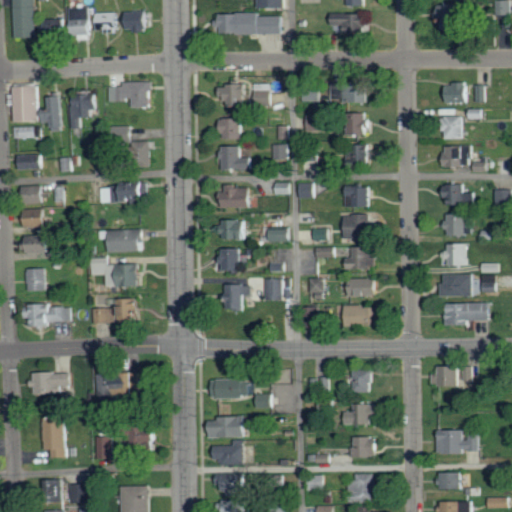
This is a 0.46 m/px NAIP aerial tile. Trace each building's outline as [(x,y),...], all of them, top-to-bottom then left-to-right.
[(39,37),(38,0),(18,0),(19,38),(39,37)] [(266,0),(267,8),(289,7),(288,0),(266,0)] [(511,0),(495,0),(495,14),(511,14),(511,0)] [(463,29),(463,5),(443,5),(443,29),(463,29)] [(92,7),(73,9),(76,32),(94,30),(92,7)] [(126,12),(127,31),(153,30),(152,11),(126,12)] [(287,33),(286,13),(221,15),(222,35),(287,33)] [(333,33),(369,33),(370,14),(333,13),(333,33)] [(66,20),(47,21),(48,36),(67,36),(66,20)] [(136,108),(155,107),(154,81),(125,82),(125,86),(109,87),(110,101),(136,100),(136,108)] [(374,82),(347,82),(347,102),(375,102),(374,82)] [(471,83),(446,83),(446,102),(471,102),(471,83)] [(249,105),(249,84),(220,85),(221,98),(230,98),(230,106),(249,105)] [(258,102),(274,102),(274,84),(258,84),(258,102)] [(478,102),(488,103),(489,85),(479,84),(478,102)] [(18,86),(18,95),(11,95),(11,105),(18,104),(19,122),(43,121),(42,85),(18,86)] [(322,102),(324,88),(308,85),(306,99),(322,102)] [(76,128),(85,128),(84,117),(99,117),(99,100),(93,100),(93,94),(75,94),(76,128)] [(47,122),(54,122),(54,131),(66,131),(64,96),(46,97),(47,122)] [(467,138),(466,109),(446,109),(447,139),(467,138)] [(470,109),(470,118),(484,118),(484,109),(470,109)] [(372,113),(352,112),(352,134),(371,135),(372,113)] [(309,115),(309,132),(331,131),(330,115),(309,115)] [(245,118),(223,118),(223,138),(246,138),(245,118)] [(16,127),(16,138),(40,137),(40,126),(16,127)] [(291,126),(279,126),(279,139),(291,138),(291,126)] [(143,141),(142,163),(154,164),(155,141),(143,141)] [(289,145),(275,145),(275,159),(289,159),(289,145)] [(244,146),(226,146),(227,170),(256,169),(256,157),(245,157),(244,146)] [(476,146),(446,146),(446,166),(476,166),(476,146)] [(372,150),(356,150),(355,164),(371,164),(372,150)] [(46,168),(46,154),(25,155),(26,169),(46,168)] [(64,170),(74,171),(75,158),(65,157),(64,170)] [(491,161),(478,161),(479,171),(491,171),(491,161)] [(293,182),(278,183),(278,194),(293,194),(293,182)] [(319,197),(319,182),(300,183),(300,198),(319,197)] [(152,201),(151,183),(102,185),(103,202),(152,201)] [(446,205),(479,204),(479,192),(469,192),(468,184),(446,185),(446,205)] [(48,186),(25,186),(25,204),(49,203),(48,186)] [(59,202),(68,202),(68,186),(59,186),(59,202)] [(256,187),(228,186),(227,206),(255,207),(256,187)] [(374,206),(374,186),(352,186),(352,206),(374,206)] [(498,203),(511,203),(511,189),(499,189),(498,203)] [(30,226),(52,226),(51,209),(29,209),(30,226)] [(448,236),(471,235),(471,226),(469,226),(469,213),(447,214),(448,236)] [(374,214),(350,215),(351,238),(374,238),(374,214)] [(250,220),(224,219),(223,238),(250,239),(250,220)] [(318,240),(333,240),(332,228),(317,229),(318,240)] [(147,229),(106,230),(106,240),(111,239),(111,252),(147,251),(147,229)] [(277,241),(296,241),(296,229),(276,230),(277,241)] [(53,252),(53,235),(27,236),(27,252),(53,252)] [(470,244),(446,244),(447,266),(470,266),(470,244)] [(339,248),(321,247),(321,256),(339,257),(339,248)] [(351,268),(379,268),(380,247),(357,247),(357,259),(351,258),(351,268)] [(245,248),(225,248),(224,270),(245,270),(245,248)] [(145,286),(144,264),(112,265),(112,258),(96,258),(96,275),(110,274),(110,287),(145,286)] [(275,271),(289,271),(289,262),(274,262),(275,271)] [(483,263),(484,273),(503,272),(503,263),(483,263)] [(49,268),(31,269),(31,291),(50,290),(49,268)] [(447,275),(448,297),(477,296),(477,274),(447,275)] [(500,291),(500,275),(485,275),(485,292),(500,291)] [(287,300),(287,279),(270,278),(270,300),(287,300)] [(328,292),(328,278),(314,278),(314,292),(328,292)] [(354,295),(380,296),(380,278),(355,278),(354,295)] [(122,322),(144,321),(144,298),(121,299),(122,322)] [(494,303),(451,302),(451,322),(494,322),(494,303)] [(75,323),(75,305),(30,305),(31,324),(75,323)] [(322,306),(312,307),(312,327),(322,326),(322,306)] [(348,306),(347,325),(384,326),(385,306),(348,306)] [(118,308),(96,308),(96,322),(118,322),(118,308)] [(475,366),(443,366),(443,374),(436,374),(436,385),(463,386),(463,380),(475,381),(475,366)] [(375,392),(375,370),(358,370),(357,391),(375,392)] [(117,400),(117,391),(129,392),(130,372),(110,371),(110,374),(100,373),(100,399),(117,400)] [(35,394),(67,394),(66,386),(76,386),(76,372),(35,373),(35,394)] [(143,372),(133,372),(134,393),(143,393),(143,372)] [(332,378),(313,378),(313,387),(332,387),(332,378)] [(215,380),(216,397),(255,396),(254,379),(215,380)] [(278,394),(262,393),(261,408),(278,408),(278,394)] [(356,411),(348,411),(348,422),(381,423),(382,404),(356,404),(356,411)] [(250,437),(250,416),(222,417),(222,421),(212,421),(213,438),(250,437)] [(70,417),(48,418),(48,450),(55,450),(55,457),(71,457),(70,417)] [(483,451),(483,434),(471,434),(471,439),(467,439),(467,431),(442,430),(442,453),(468,454),(468,451),(483,451)] [(127,431),(127,447),(150,447),(150,431),(127,431)] [(115,436),(100,437),(100,459),(116,458),(115,436)] [(380,437),(356,437),(357,457),(381,457),(380,437)] [(249,465),(249,446),(220,445),(219,464),(249,465)] [(466,473),(442,472),(442,485),(443,485),(443,489),(465,489),(466,473)] [(250,494),(251,474),(221,473),(221,493),(250,494)] [(378,473),(354,474),(354,502),(379,502),(378,473)] [(311,478),(313,490),(329,488),(328,475),(311,478)] [(52,494),(64,492),(61,479),(49,482),(52,494)] [(93,484),(75,485),(75,504),(94,504),(93,484)] [(154,511),(155,486),(128,486),(128,511),(154,511)] [(511,507),(511,500),(511,497),(491,498),(491,508),(511,507)] [(225,500),(225,511),(249,511),(249,500),(225,500)] [(446,502),(445,511),(475,511),(476,501),(446,502)]
